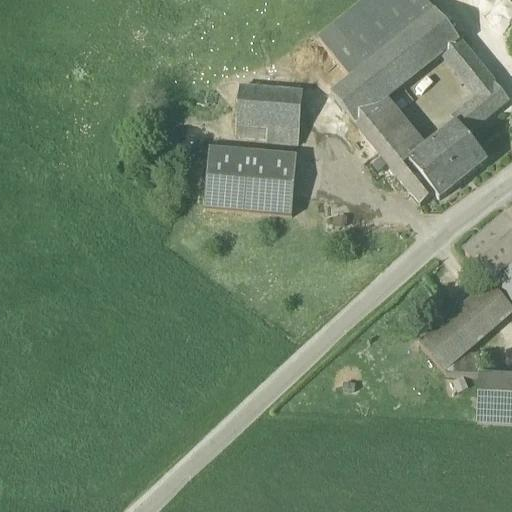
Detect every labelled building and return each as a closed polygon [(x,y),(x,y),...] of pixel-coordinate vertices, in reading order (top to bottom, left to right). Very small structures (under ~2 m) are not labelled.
[(368,0),(317,42),(350,84),(434,16),(420,0),(368,0)] [(387,102),(441,59),(458,45),(434,16),(350,84),(330,99),(354,129),(387,102)] [(441,59),(466,90),(483,77),(458,45),(441,59)] [(466,90),(476,101),(493,88),(483,77),(466,90)] [(508,105),(493,88),(476,101),(451,122),(455,128),(456,127),(466,139),(508,105)] [(236,130),(267,133),(298,135),(302,96),(239,91),(236,130)] [(426,151),(387,102),(354,129),(419,210),(434,198),(408,166),(426,151)] [(434,198),(438,203),(486,164),(466,139),(456,127),(455,128),(426,151),(408,166),(434,198)] [(297,148),(298,135),(267,133),(265,146),(297,148)] [(203,213),(291,220),(296,160),(208,153),(203,213)] [(490,288),(491,288),(511,269),(511,235),(504,226),(465,259),(488,287),(490,288)] [(511,269),(491,288),(511,312),(511,269)] [(490,288),(488,287),(418,348),(445,378),(462,358),(511,313),(511,312),(491,288),(490,288)] [(445,378),(479,380),(481,380),(482,359),(462,358),(445,378)] [(511,428),(511,381),(481,380),(479,380),(476,426),(511,428)]
